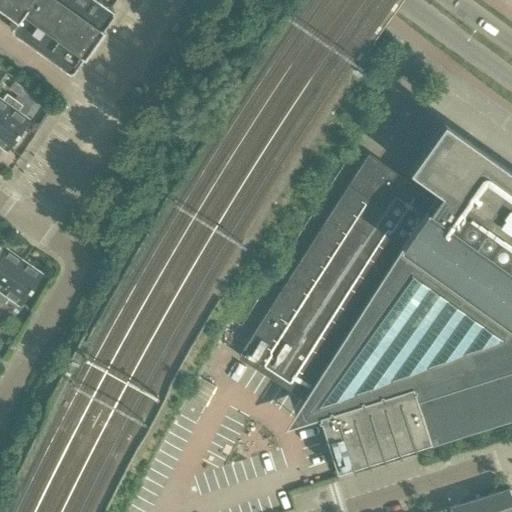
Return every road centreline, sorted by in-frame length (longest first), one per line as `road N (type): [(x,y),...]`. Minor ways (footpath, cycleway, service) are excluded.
road 1 (residential): [(22,216),(170,3)]
road 2 (residential): [(0,410),(81,262),(22,216)]
road 3 (residential): [(336,511),(511,459)]
road 4 (tertiary): [(399,0),(511,81)]
